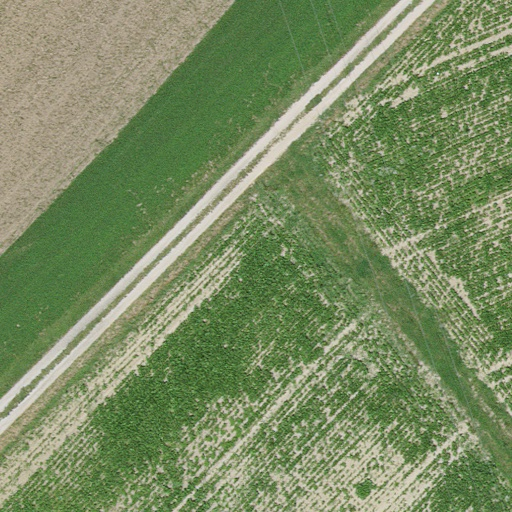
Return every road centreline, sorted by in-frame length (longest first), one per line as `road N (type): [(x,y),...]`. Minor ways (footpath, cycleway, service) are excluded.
road 1 (track): [(415,0),(0,414)]
road 2 (track): [(244,169),(511,468)]
